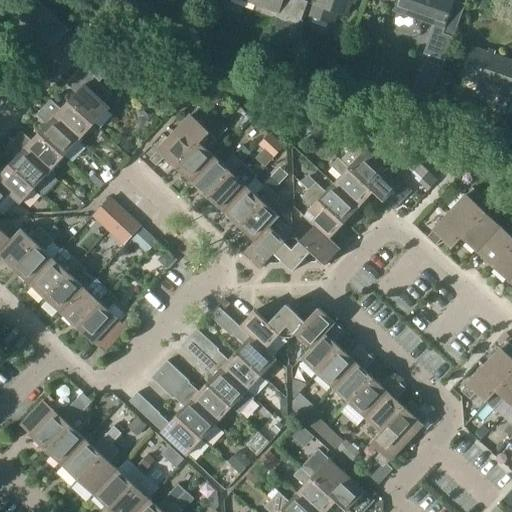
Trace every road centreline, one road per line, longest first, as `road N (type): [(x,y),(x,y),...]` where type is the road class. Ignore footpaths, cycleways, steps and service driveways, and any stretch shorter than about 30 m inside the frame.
road 1 (residential): [(511,332),(392,227),(332,293),(450,402)]
road 2 (residential): [(58,351),(98,388),(114,386),(228,273),(225,251),(129,163)]
road 3 (residential): [(0,132),(57,69),(22,36)]
road 4 (residential): [(391,511),(405,477),(451,426),(450,402)]
